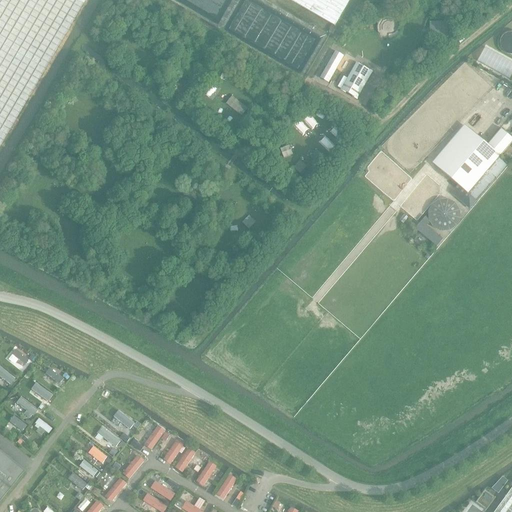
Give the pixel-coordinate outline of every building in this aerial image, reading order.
[(84,0),(0,0),(0,144),(40,76),(84,0)] [(287,0),(335,27),(350,0),(287,0)] [(449,37),(449,22),(430,22),(430,38),(449,37)] [(511,31),(507,30),(504,30),(502,31),(500,32),(499,33),(497,37),(496,39),(496,41),(496,45),(497,46),(498,48),(500,50),(502,51),(506,52),(508,52),(510,52),(511,51),(511,50),(511,31)] [(511,61),(486,47),(478,61),(509,79),(511,74),(511,61)] [(328,83),(343,56),(334,51),(319,78),(328,83)] [(358,100),(373,73),(357,64),(341,90),(348,94),(358,100)] [(511,142),(511,138),(501,129),(488,145),(467,128),(435,166),(458,185),(451,194),(470,210),(508,166),(499,158),(511,142)] [(404,214),(399,220),(403,224),(408,218),(404,214)] [(425,217),(415,229),(436,247),(442,240),(426,226),(430,222),(430,221),(429,220),(425,217)] [(0,366),(0,374),(4,378),(1,382),(6,386),(14,376),(0,366)] [(57,385),(63,378),(51,368),(45,375),(57,385)] [(31,390),(45,402),(51,394),(37,382),(31,390)] [(24,414),(32,418),(38,406),(20,397),(17,403),(27,408),(24,414)] [(121,429),(128,433),(138,418),(132,414),(121,429)] [(45,430),(49,432),(52,425),(37,419),(33,428),(44,432),(45,430)] [(115,449),(122,440),(103,427),(97,436),(115,449)] [(163,431),(162,430),(161,429),(160,428),(158,428),(157,427),(144,446),(151,450),(164,432),(163,431)] [(123,434),(120,438),(127,443),(130,439),(123,434)] [(134,439),(130,445),(134,448),(138,442),(134,439)] [(182,446),(181,444),(180,443),(178,442),(177,442),(176,442),(163,460),(170,465),(179,452),(182,447),(183,446),(182,446)] [(113,448),(109,454),(113,457),(117,452),(113,448)] [(193,454),(193,452),(192,451),(190,450),(189,450),(188,450),(175,468),(182,473),(194,454),(193,454)] [(0,500),(24,471),(0,451),(0,500)] [(142,461),(142,460),(141,459),(139,458),(138,458),(137,457),(123,474),(129,480),(143,462),(142,461)] [(214,467),(214,466),(213,465),(211,464),(210,464),(209,463),(196,482),(203,486),(215,468),(214,467)] [(83,489),(88,483),(74,472),(69,478),(83,489)] [(235,480),(234,479),(233,478),(231,477),(230,477),(229,476),(216,495),(223,500),(236,481),(235,480)] [(501,491),(508,481),(502,477),(494,486),(501,491)] [(107,497),(107,498),(108,499),(110,500),(111,500),(112,501),(126,484),(120,479),(105,496),(107,497)] [(155,483),(154,484),(153,485),(152,487),(152,488),(152,489),(170,502),(175,495),(156,482),(155,483)] [(511,511),(511,487),(493,511),(511,511)] [(57,496),(74,507),(77,501),(60,490),(57,496)] [(485,510),(486,511),(495,498),(495,497),(494,498),(485,491),(485,490),(475,503),(476,503),(486,510),(485,510)] [(148,496),(146,496),(145,498),(145,499),(145,501),(144,502),(160,511),(164,511),(167,507),(148,495),(148,496)] [(236,499),(232,506),(237,509),(241,502),(236,499)] [(101,507),(101,505),(100,504),(98,503),(97,503),(96,502),(87,511),(98,511),(102,507),(101,507)] [(186,503),(185,504),(184,505),(183,507),(183,508),(183,509),(186,511),(201,511),(187,502),(186,503)]
